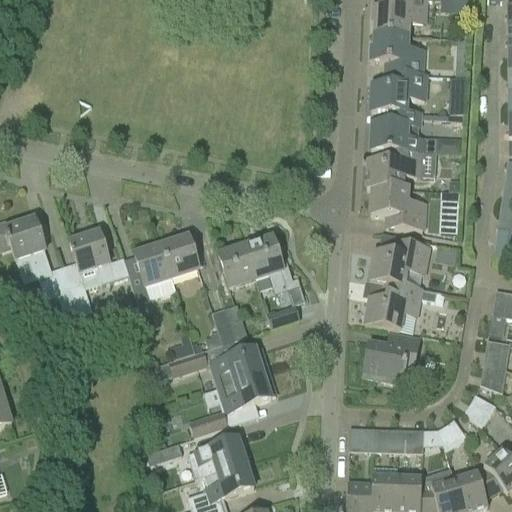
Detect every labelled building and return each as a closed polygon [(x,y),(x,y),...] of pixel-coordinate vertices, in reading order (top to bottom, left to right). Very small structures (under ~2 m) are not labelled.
[(173,0),(177,6),(196,9),(209,0),(208,0),(173,0)] [(486,0),(486,8),(498,9),(500,9),(501,0),(500,0),(486,0)] [(373,28),(372,42),(406,43),(406,30),(422,31),(424,6),(396,5),(395,16),(371,15),(370,28),(373,28)] [(440,6),(440,12),(439,19),(466,20),(467,6),(440,6)] [(406,43),(372,42),(372,55),(369,55),(368,69),(392,70),(392,82),(394,82),(395,81),(420,83),(420,82),(421,57),(405,57),(406,43)] [(456,70),(468,70),(468,46),(456,46),(456,70)] [(369,119),(384,120),(384,119),(403,120),(404,107),(422,108),(424,82),(420,82),(420,83),(395,81),(394,82),(394,93),(371,92),(369,119)] [(448,121),(464,122),(464,85),(448,85),(448,121)] [(384,119),(384,120),(383,131),(371,130),(369,158),(390,159),(390,158),(419,160),(420,158),(433,158),(434,145),(417,144),(418,121),(403,120),(384,119)] [(458,159),(458,144),(434,144),(435,160),(458,159)] [(365,196),(371,196),(400,197),(400,184),(418,185),(419,160),(390,158),(390,159),(390,170),(367,169),(365,196)] [(511,169),(506,168),(503,190),(511,190),(511,169)] [(511,190),(503,190),(500,212),(511,214),(511,213),(511,190)] [(371,196),(369,223),(393,224),(392,235),(412,236),(421,237),(422,212),(404,211),(405,197),(400,197),(371,196)] [(500,212),(497,236),(511,238),(511,224),(510,225),(511,214),(500,212)] [(0,259),(10,256),(14,269),(15,268),(23,291),(37,286),(38,288),(51,284),(49,278),(43,259),(33,227),(19,231),(17,226),(0,231),(0,259)] [(456,239),(456,229),(438,228),(438,238),(456,239)] [(495,248),(493,263),(511,265),(511,238),(497,236),(495,248)] [(97,240),(68,249),(74,270),(79,283),(94,278),(99,293),(127,284),(126,280),(122,266),(107,271),(103,259),(97,240)] [(186,245),(159,253),(170,286),(196,277),(192,264),(186,245)] [(245,254),(243,254),(254,287),(267,283),(271,296),(290,290),(284,271),(279,273),(270,246),(257,250),(256,248),(244,251),(245,254)] [(367,289),(384,292),(384,291),(401,295),(401,294),(404,280),(421,283),(427,255),(391,248),(388,263),(373,260),(367,289)] [(144,258),(133,262),(137,277),(146,305),(147,308),(175,299),(170,286),(159,253),(157,254),(154,251),(145,254),(144,258)] [(217,263),(223,282),(227,296),(254,287),(243,254),(242,255),(240,252),(230,255),(230,259),(217,263)] [(435,257),(433,269),(453,273),(455,261),(435,257)] [(79,331),(68,296),(60,274),(49,278),(51,284),(38,288),(44,307),(55,303),(66,336),(79,331)] [(363,332),(383,336),(398,339),(401,323),(414,325),(417,304),(440,309),(442,302),(401,294),(401,295),(384,291),(384,292),(380,309),(368,306),(363,332)] [(81,292),(68,296),(79,331),(93,327),(83,296),(81,292)] [(511,302),(495,299),(494,308),(491,321),(511,325),(511,302)] [(146,305),(135,309),(136,313),(145,339),(156,335),(147,308),(146,305)] [(145,339),(136,312),(130,314),(133,326),(128,328),(132,339),(129,340),(130,344),(145,339)] [(235,312),(222,317),(232,349),(246,345),(235,312)] [(292,315),(273,321),(266,324),(270,337),(296,329),(292,315)] [(232,349),(222,317),(210,320),(220,353),(232,349)] [(488,342),(501,344),(504,324),(491,322),(488,342)] [(400,392),(403,376),(411,377),(417,347),(388,341),(385,355),(367,352),(361,385),(400,392)] [(486,348),(482,374),(504,378),(509,352),(486,348)] [(173,356),(176,365),(193,359),(190,350),(173,356)] [(211,383),(216,396),(267,380),(260,357),(254,359),(253,357),(209,371),(213,382),(211,383)] [(192,362),(167,370),(171,381),(196,373),(196,375),(207,372),(203,358),(192,362)] [(482,374),(478,393),(500,400),(504,378),(482,374)] [(267,380),(216,396),(220,410),(222,409),(225,420),(269,406),(269,404),(274,402),(267,380)] [(476,393),(473,402),(493,410),(496,400),(476,393)] [(473,403),(464,420),(481,436),(493,414),(473,403)] [(0,435),(10,432),(2,407),(0,407),(0,435)] [(220,420),(188,430),(193,446),(225,435),(220,420)] [(452,427),(436,438),(444,460),(465,446),(452,427)] [(347,459),(348,459),(372,460),(372,437),(347,436),(347,459)] [(372,437),(372,460),(396,460),(396,438),(372,437)] [(396,438),(396,460),(420,461),(421,438),(396,438)] [(211,468),(215,481),(244,471),(236,446),(192,461),(196,473),(211,468)] [(148,473),(180,462),(177,451),(144,461),(148,473)] [(483,477),(475,481),(483,506),(500,496),(505,500),(511,493),(511,472),(504,463),(499,457),(480,475),(483,477)] [(204,487),(207,497),(204,498),(205,499),(185,505),(186,511),(219,511),(218,507),(252,496),(244,471),(215,481),(216,483),(204,487)] [(419,496),(418,511),(458,511),(452,488),(451,488),(448,477),(419,486),(419,496)] [(475,481),(452,488),(458,511),(484,511),(483,506),(475,481)] [(370,485),(370,491),(368,511),(393,511),(395,485),(370,485)] [(395,485),(393,511),(418,511),(419,496),(419,486),(395,485)] [(368,511),(370,491),(347,490),(346,490),(344,511),(368,511)]
